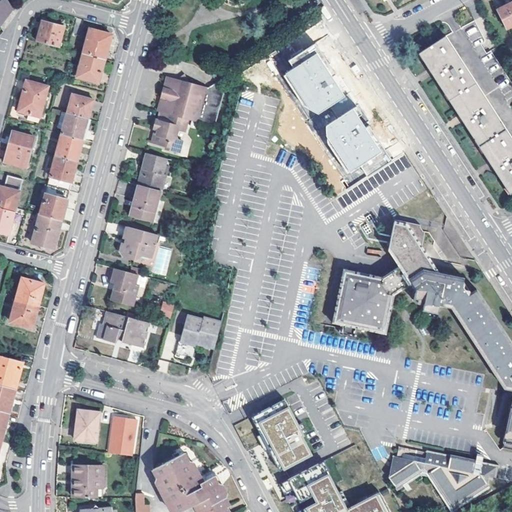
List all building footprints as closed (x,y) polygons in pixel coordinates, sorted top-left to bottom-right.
[(0,0),(0,23),(2,26),(14,9),(7,0),(0,0)] [(511,2),(497,10),(507,29),(511,26),(511,2)] [(475,19),(445,35),(511,136),(511,83),(491,49),(486,51),(481,43),(486,39),(475,19)] [(43,21),(38,40),(60,47),(65,27),(43,21)] [(106,59),(112,35),(91,29),(84,53),(106,59)] [(511,192),(511,136),(445,35),(417,53),(429,71),(460,118),(491,164),(510,194),(511,192)] [(287,61),(293,69),(283,76),(304,106),(319,115),(329,107),(346,96),(332,76),(336,74),(315,42),(287,61)] [(84,53),(77,78),(99,83),(106,59),(84,53)] [(176,82),(183,84),(187,85),(184,76),(176,82)] [(19,112),(41,117),(49,87),(27,81),(19,112)] [(176,86),(176,82),(169,81),(164,84),(156,113),(159,114),(186,121),(214,128),(223,95),(217,84),(206,91),(187,85),(183,84),(182,88),(179,87),(176,86)] [(73,94),(68,113),(89,119),(94,100),(73,94)] [(346,96),(329,107),(337,119),(354,108),(346,96)] [(363,115),(357,106),(354,108),(353,109),(337,119),(326,126),(326,136),(351,173),(359,167),(368,179),(394,163),(370,126),(367,129),(359,117),(363,115)] [(68,113),(62,133),(83,140),(89,119),(68,113)] [(159,114),(157,122),(154,131),(157,132),(156,136),(153,136),(151,144),(164,147),(163,151),(178,154),(180,143),(177,142),(175,138),(177,131),(184,133),(186,121),(159,114)] [(7,162),(28,168),(35,137),(13,131),(11,142),(12,142),(7,162)] [(56,155),(77,161),(83,140),(62,133),(56,155)] [(56,155),(48,185),(70,191),(77,161),(56,155)] [(146,156),(141,171),(144,172),(144,174),(140,187),(160,193),(161,193),(165,178),(162,177),(166,160),(146,156)] [(335,192),(345,185),(329,162),(319,170),(335,192)] [(137,186),(140,187),(144,174),(144,172),(141,171),(139,170),(135,186),(137,186)] [(6,188),(0,186),(0,208),(15,213),(24,180),(9,176),(6,188)] [(165,178),(161,193),(169,195),(170,196),(174,180),(165,178)] [(48,185),(40,214),(61,220),(70,191),(48,185)] [(152,224),(156,208),(160,193),(140,187),(137,186),(128,218),(152,224)] [(161,193),(160,193),(156,208),(165,210),(169,195),(161,193)] [(0,208),(0,232),(9,235),(15,213),(0,208)] [(40,214),(38,221),(32,243),(53,249),(61,220),(40,214)] [(511,395),(511,396),(501,453),(511,454),(511,344),(477,291),(472,294),(465,283),(465,281),(427,273),(428,272),(421,261),(419,263),(417,261),(423,234),(419,228),(398,223),(397,226),(393,226),(387,254),(391,254),(400,268),(382,280),(342,273),(331,327),(385,339),(394,298),(410,287),(414,292),(412,305),(423,307),(422,313),(437,316),(439,308),(452,310),(505,391),(511,391),(511,395)] [(125,228),(122,239),(125,240),(124,245),(121,245),(118,257),(134,262),(136,255),(151,259),(157,237),(125,228)] [(115,286),(111,301),(133,307),(138,287),(135,286),(137,277),(115,271),(111,285),(115,286)] [(43,284),(21,278),(15,300),(38,306),(43,284)] [(15,300),(10,322),(32,328),(38,306),(15,300)] [(161,318),(170,320),(173,308),(164,306),(161,318)] [(149,325),(106,314),(103,325),(110,327),(109,330),(107,330),(104,342),(116,346),(117,342),(118,338),(124,339),(123,343),(122,345),(142,350),(149,325)] [(195,347),(213,352),(221,324),(202,319),(202,322),(187,318),(179,344),(191,348),(192,343),(196,344),(195,347)] [(96,340),(104,342),(107,330),(109,330),(110,327),(103,325),(102,327),(100,326),(96,340)] [(0,356),(0,385),(15,389),(21,363),(0,356)] [(0,385),(0,410),(8,413),(15,389),(0,385)] [(279,460),(285,473),(313,459),(302,439),(304,438),(299,430),(286,405),(259,419),(264,428),(257,431),(262,440),(263,439),(271,454),(269,454),(274,463),(279,460)] [(0,439),(1,440),(8,413),(0,410),(0,439)] [(77,429),(75,429),(74,440),(96,443),(101,414),(78,410),(76,422),(79,422),(77,429)] [(109,454),(131,457),(136,421),(114,419),(111,442),(114,443),(113,446),(110,446),(109,454)] [(259,419),(252,422),(257,431),(264,428),(259,419)] [(303,428),(299,430),(304,438),(308,436),(303,428)] [(271,454),(263,439),(262,440),(258,441),(266,456),(269,454),(271,454)] [(198,472),(200,469),(196,463),(193,462),(188,453),(154,469),(157,477),(156,479),(172,511),(176,511),(186,507),(185,504),(193,500),(199,511),(234,511),(232,506),(234,505),(230,496),(231,493),(227,485),(224,484),(220,475),(208,482),(205,476),(203,477),(201,478),(198,472)] [(427,454),(425,463),(425,466),(415,464),(394,461),(390,482),(398,492),(423,474),(429,475),(453,510),(488,485),(490,478),(497,479),(499,466),(427,454)] [(279,460),(274,463),(280,476),(285,473),(279,460)] [(73,489),(71,488),(71,499),(95,499),(95,489),(101,489),(102,467),(71,466),(71,480),(73,480),(73,489)] [(325,466),(319,469),(324,478),(328,476),(330,475),(325,466)] [(387,511),(381,498),(353,511),(346,511),(339,498),(328,476),(324,478),(319,469),(280,489),(291,511),(292,511),(314,501),(318,508),(309,511),(387,511)] [(148,511),(148,506),(142,506),(144,496),(136,494),(133,511),(148,511)] [(343,496),(339,498),(346,511),(350,510),(343,496)]
